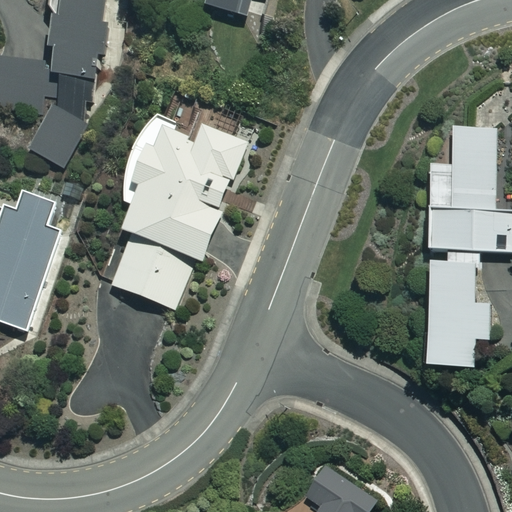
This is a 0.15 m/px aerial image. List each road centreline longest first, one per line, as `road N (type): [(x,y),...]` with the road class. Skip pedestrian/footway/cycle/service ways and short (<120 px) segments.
road 1 (residential): [(252,349),(357,93),(395,48),(479,0)]
road 2 (residential): [(0,493),(74,498),(149,474),(207,428),(252,349)]
road 3 (residential): [(252,349),(397,413),(446,465),(463,511)]
